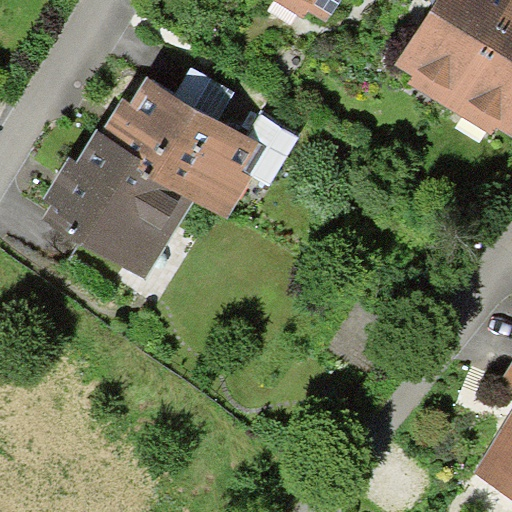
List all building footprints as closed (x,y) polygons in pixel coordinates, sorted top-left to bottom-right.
[(403,59),(455,91),(511,0),(427,0),(430,15),(403,59)] [(511,0),(455,91),(508,123),(511,116),(511,0)] [(205,81),(187,70),(171,96),(147,82),(109,143),(97,135),(96,136),(182,189),(214,209),(238,170),(264,186),(295,136),(257,113),(241,139),(189,107),(205,81)] [(150,242),(182,189),(96,136),(46,217),(122,264),(139,235),(150,242)] [(511,373),(505,385),(511,389),(511,423),(487,464),(511,479),(511,373)]
